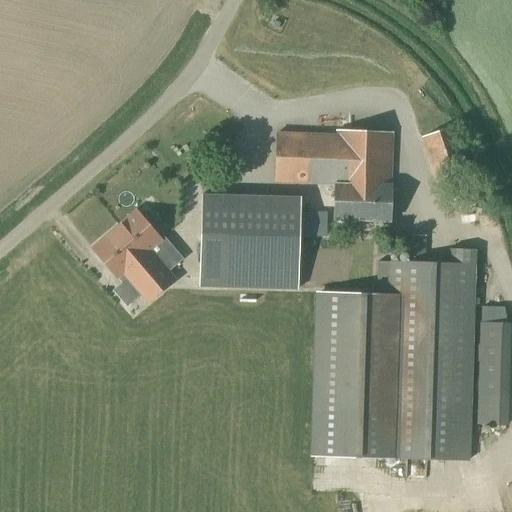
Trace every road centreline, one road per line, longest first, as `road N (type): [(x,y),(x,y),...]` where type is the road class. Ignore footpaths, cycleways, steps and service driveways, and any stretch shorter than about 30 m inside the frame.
road 1 (unclassified): [(0,250),(184,79),(235,0)]
road 2 (track): [(376,0),(418,27),(472,84),(511,176)]
